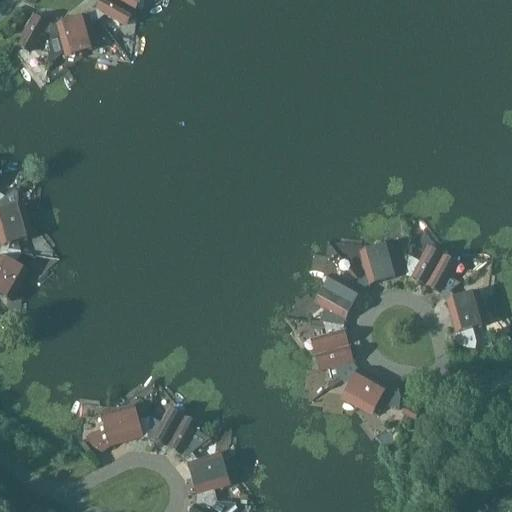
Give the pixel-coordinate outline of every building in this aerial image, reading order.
[(119,26),(134,14),(110,0),(109,0),(92,14),(98,22),(104,17),(119,26)] [(110,0),(134,14),(136,0),(110,0)] [(92,27),(98,22),(92,14),(74,28),(81,55),(97,44),(92,27)] [(50,35),(51,25),(28,23),(15,47),(34,50),(43,35),(50,35)] [(81,55),(74,28),(51,25),(50,35),(46,66),(63,53),(81,55)] [(5,199),(0,202),(0,227),(2,230),(29,223),(17,207),(15,194),(14,192),(5,199)] [(2,230),(0,243),(0,252),(9,254),(20,255),(17,244),(27,241),(29,223),(2,230)] [(365,291),(383,276),(375,249),(360,261),(364,278),(358,283),(365,291)] [(394,251),(375,249),(383,276),(405,279),(406,269),(408,256),(396,259),(394,251)] [(0,252),(0,277),(21,289),(23,270),(15,266),(20,255),(9,254),(0,252)] [(406,269),(405,279),(428,281),(442,257),(423,254),(419,262),(408,256),(406,269)] [(442,299),(450,293),(458,285),(448,280),(453,271),(442,257),(428,281),(442,299)] [(0,297),(6,301),(21,289),(0,277),(0,297)] [(365,291),(358,283),(352,287),(337,279),(323,291),(347,305),(365,291)] [(345,327),(347,305),(323,291),(320,309),(325,312),(318,324),(322,324),(334,326),(345,327)] [(457,317),(483,310),(472,294),(455,299),(450,293),(442,299),(457,317)] [(457,317),(454,345),(463,350),(475,351),(477,341),(474,331),(482,329),(483,310),(457,317)] [(316,338),(315,357),(342,350),(345,327),(334,326),(322,324),(325,336),(316,338)] [(342,350),(315,357),(326,372),(331,371),(334,385),(339,381),(349,373),(356,367),(342,350)] [(349,373),(339,381),(349,386),(344,395),(356,410),(370,385),(356,367),(349,373)] [(370,385),(356,410),(375,412),(380,404),(392,410),(399,411),(400,399),(397,389),(370,385)] [(408,407),(403,416),(415,422),(420,413),(408,407)] [(92,435),(87,441),(94,449),(103,454),(124,438),(117,411),(102,422),(104,432),(92,435)] [(135,413),(117,411),(124,438),(147,440),(148,432),(149,419),(138,422),(135,413)] [(148,432),(147,440),(159,442),(170,443),(183,419),(164,416),(160,425),(149,419),(148,432)] [(183,419),(170,443),(184,461),(192,455),(203,446),(209,441),(195,433),(183,419)] [(198,479),(225,471),(213,456),(196,461),(192,455),(184,461),(198,479)] [(198,479),(195,502),(206,503),(216,504),(213,493),(223,490),(225,471),(198,479)] [(206,503),(195,502),(194,511),(228,511),(235,506),(206,503)]
